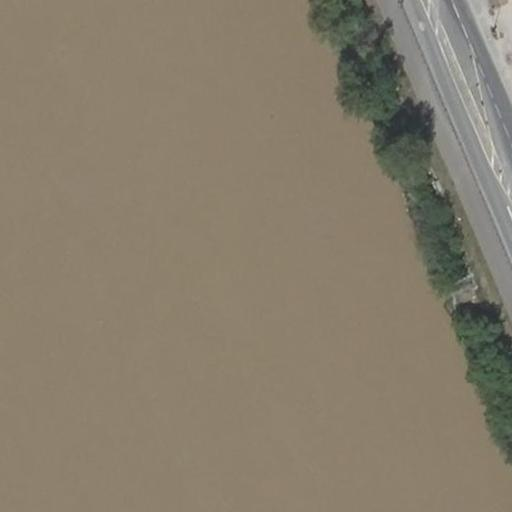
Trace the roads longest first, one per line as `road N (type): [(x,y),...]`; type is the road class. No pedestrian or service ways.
road 1 (secondary): [(407,0),(511,240)]
road 2 (secondary): [(511,143),(452,0)]
